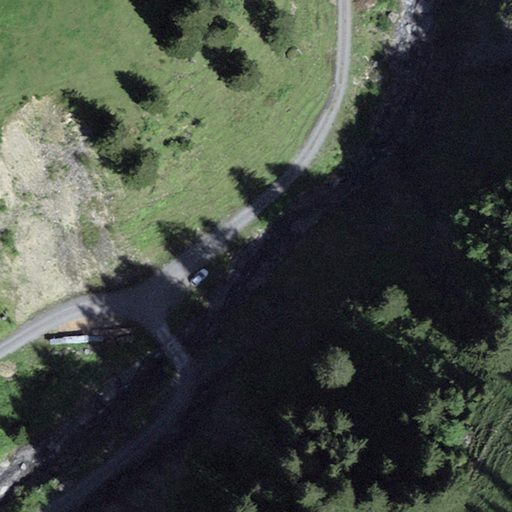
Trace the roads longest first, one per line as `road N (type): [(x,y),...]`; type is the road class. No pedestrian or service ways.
road 1 (track): [(53,511),(164,423),(184,373),(144,314),(309,161),(346,101),(345,0)]
road 2 (track): [(144,314),(94,306),(0,363)]
